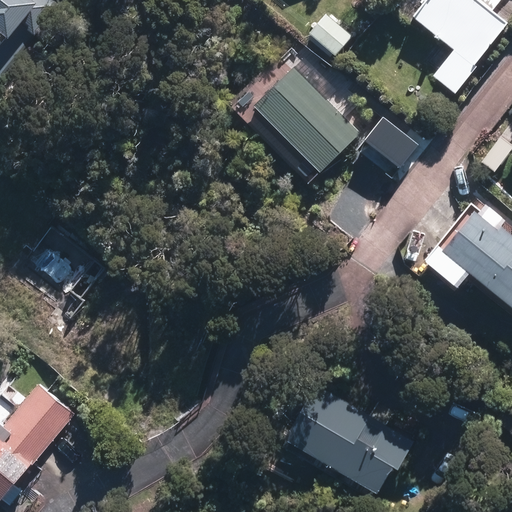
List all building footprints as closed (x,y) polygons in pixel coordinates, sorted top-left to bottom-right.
[(66,5),(59,0),(0,0),(0,65),(6,71),(41,26),(46,30),(66,5)] [(504,26),(470,0),(431,0),(417,19),(458,51),(437,77),(453,90),(504,26)] [(334,16),(319,34),(342,54),(358,37),(334,16)] [(292,72),(255,110),(317,171),(354,133),(292,72)] [(411,150),(379,125),(365,143),(398,168),(411,150)] [(465,213),(435,248),(511,311),(511,238),(492,223),(486,230),(465,213)] [(0,415),(0,507),(81,409),(46,381),(18,415),(27,422),(19,431),(0,415)] [(394,434),(311,387),(283,435),(367,482),(394,434)]
